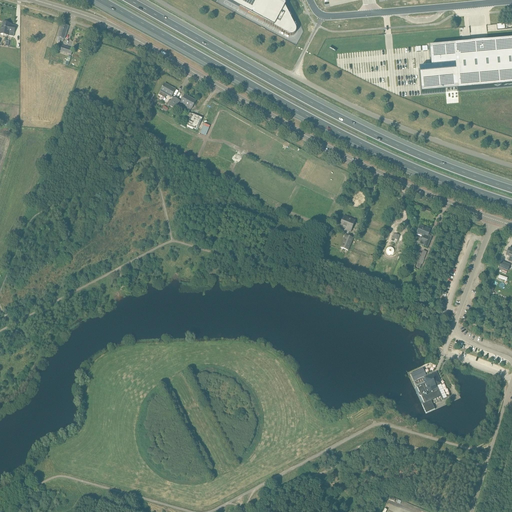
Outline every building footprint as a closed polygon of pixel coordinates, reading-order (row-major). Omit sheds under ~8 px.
[(224,0),(240,8),(239,9),(289,35),(290,35),(291,35),(292,35),(293,35),(294,35),(294,34),(295,34),(295,33),(296,33),(296,32),(296,31),(296,30),(296,29),(296,28),(287,11),(286,10),(286,11),(284,9),(285,7),(286,5),(277,0),(224,0)] [(0,31),(0,34),(7,36),(13,37),(14,34),(16,26),(11,25),(11,24),(3,22),(1,31),(0,31)] [(56,42),(60,43),(61,38),(64,39),(68,27),(62,25),(56,42)] [(431,68),(419,69),(421,94),(511,86),(511,39),(488,42),(483,42),(479,43),(475,43),(470,44),(429,47),(431,68)] [(71,56),(73,50),(62,46),(60,52),(71,56)] [(160,92),(159,95),(165,98),(167,95),(171,98),(173,94),(175,90),(165,84),(162,88),(160,92)] [(185,95),(183,100),(181,103),(192,109),(196,101),(185,95)] [(187,125),(198,130),(201,121),(202,119),(189,113),(187,116),(190,117),(187,125)] [(344,217),(342,222),(341,225),(346,228),(345,230),(350,232),(354,222),(344,217)] [(420,226),(417,234),(416,235),(421,237),(420,241),(424,243),(423,246),(427,248),(433,235),(429,233),(430,230),(429,231),(424,229),(424,228),(420,226)] [(341,248),(346,250),(348,251),(353,238),(346,235),(341,248)] [(423,259),(424,259),(426,253),(422,251),(422,253),(419,252),(414,263),(418,264),(416,268),(419,269),(423,259)] [(502,262),(499,268),(502,269),(507,271),(510,266),(506,264),(502,262)] [(414,389),(425,413),(434,410),(431,401),(441,397),(436,386),(441,384),(436,373),(425,378),(427,383),(414,389)]
